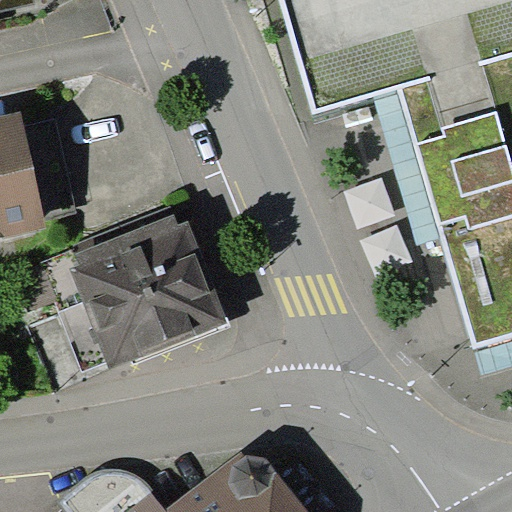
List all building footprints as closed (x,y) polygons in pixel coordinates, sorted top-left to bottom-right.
[(0,0),(0,11),(34,4),(33,0),(0,0)] [(511,0),(284,0),(317,111),(374,96),(401,88),(446,235),(478,345),(511,335),(511,0)] [(418,244),(446,235),(401,88),(374,96),(418,244)] [(0,238),(48,228),(47,221),(25,126),(21,111),(0,115),(0,238)] [(56,119),(25,126),(47,221),(77,215),(56,119)] [(189,221),(179,225),(175,214),(75,254),(79,265),(70,268),(83,302),(107,362),(110,369),(229,322),(189,221)] [(57,300),(45,266),(18,276),(30,310),(57,300)] [(83,371),(107,362),(83,302),(59,312),(83,371)] [(486,375),(511,367),(511,335),(478,345),(486,375)] [(96,471),(58,500),(67,511),(310,511),(268,455),(249,451),(232,463),(227,462),(166,510),(151,492),(154,490),(148,483),(141,478),(134,473),(127,471),(117,469),(108,469),(101,470),(96,471)]
